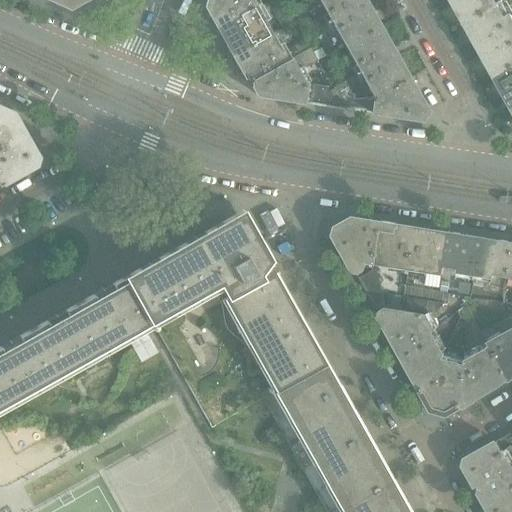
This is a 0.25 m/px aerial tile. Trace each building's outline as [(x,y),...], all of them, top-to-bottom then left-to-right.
[(270,34),(251,0),(206,0),(205,6),(232,55),(270,34)] [(294,21),(282,0),(269,0),(268,1),(272,7),(265,12),(270,21),(275,18),(280,28),(294,21)] [(380,27),(368,6),(364,0),(318,0),(327,15),(323,18),(322,16),(312,21),(311,20),(299,27),(303,34),(304,37),(330,22),(345,47),(380,27)] [(451,0),(464,23),(506,0),(451,0)] [(511,8),(507,0),(506,0),(464,23),(494,77),(511,66),(511,8)] [(303,34),(299,27),(295,21),(289,24),(296,37),(303,34)] [(408,78),(396,57),(380,27),(345,47),(357,70),(354,72),(356,76),(360,74),(369,91),(363,93),(351,94),(345,82),(333,89),(338,98),(341,103),(373,98),(408,78)] [(299,72),(317,61),(310,48),(311,48),(306,39),(293,46),(298,55),(286,62),(270,34),(232,55),(246,80),(248,79),(256,95),(300,102),(304,81),(299,72)] [(325,56),(321,48),(313,52),(317,61),(325,56)] [(511,66),(494,77),(511,108),(511,66)] [(343,81),(338,73),(328,79),(333,88),(343,81)] [(421,121),(427,112),(408,78),(373,98),(341,103),(344,108),(421,121)] [(334,100),(329,91),(327,87),(305,84),(304,81),(300,102),(344,108),(341,103),(338,98),(334,100)] [(0,185),(35,165),(37,157),(12,114),(0,107),(0,185)] [(314,340),(273,266),(263,266),(261,262),(269,258),(242,210),(193,237),(0,345),(0,403),(217,282),(278,391),(283,388),(327,363),(326,361),(321,364),(309,343),(314,340)] [(375,264),(382,223),(353,218),(336,227),(334,235),(353,270),(356,270),(359,270),(362,268),(364,265),(364,263),(375,264)] [(444,268),(449,234),(382,223),(375,264),(440,275),(441,267),(444,268)] [(506,278),(511,244),(449,234),(444,268),(457,270),(457,273),(459,274),(475,277),(487,279),(492,279),(493,276),(506,278)] [(402,311),(404,299),(382,296),(375,270),(359,279),(377,312),(420,390),(429,385),(441,359),(443,355),(431,333),(436,330),(427,314),(421,313),(423,300),(407,298),(405,311),(402,311)] [(442,302),(444,294),(406,287),(404,295),(442,302)] [(511,374),(511,328),(495,338),(489,327),(481,331),(488,344),(507,378),(511,374)] [(146,332),(129,342),(141,363),(158,353),(146,332)] [(497,386),(507,378),(488,344),(489,347),(465,361),(464,365),(441,359),(429,385),(420,390),(431,410),(447,414),(497,386)] [(411,511),(392,478),(340,385),(335,388),(323,367),(328,365),(327,363),(283,388),(353,511),(411,511)] [(511,450),(510,447),(501,453),(495,442),(465,459),(463,466),(488,511),(496,511),(511,503),(511,450)] [(511,511),(511,503),(496,511),(511,511)]
